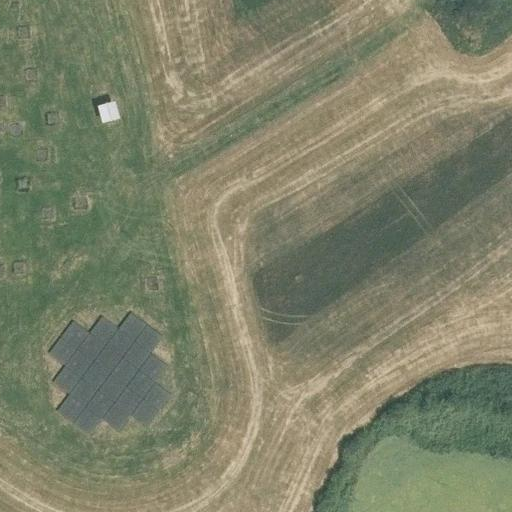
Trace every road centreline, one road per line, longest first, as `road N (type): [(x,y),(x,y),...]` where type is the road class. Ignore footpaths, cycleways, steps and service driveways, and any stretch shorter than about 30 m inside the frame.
road 1 (track): [(431,0),(420,17),(147,183),(90,0)]
road 2 (track): [(0,408),(77,458),(109,464),(140,455),(166,436),(180,402),(180,354)]
road 3 (track): [(180,354),(147,183)]
